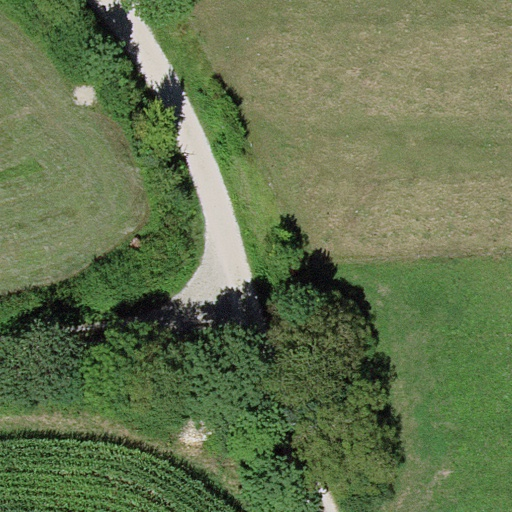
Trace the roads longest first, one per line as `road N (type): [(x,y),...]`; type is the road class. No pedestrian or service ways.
road 1 (track): [(310,511),(263,401),(195,180),(155,84),(96,0)]
road 2 (track): [(0,351),(178,324),(231,306)]
